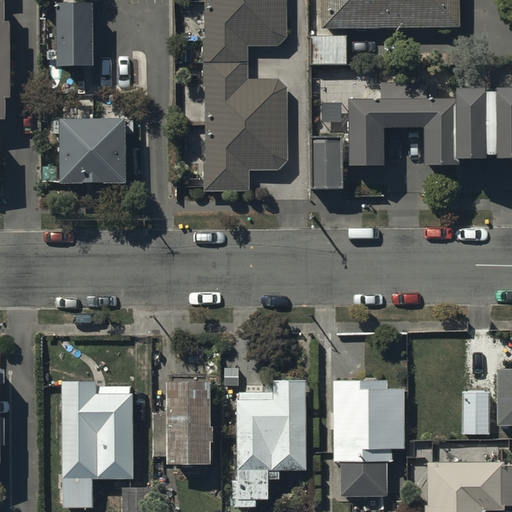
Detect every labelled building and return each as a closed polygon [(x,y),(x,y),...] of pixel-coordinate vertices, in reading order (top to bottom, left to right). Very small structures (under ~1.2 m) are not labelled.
[(0,0),(0,183),(3,184),(3,144),(0,144),(0,126),(8,126),(8,102),(13,102),(13,28),(7,28),(7,8),(0,8),(0,0)] [(204,0),(205,41),(201,41),(201,89),(205,89),(205,165),(202,165),(202,195),(248,194),(248,173),(274,173),(285,165),(286,91),(278,83),(248,83),(248,48),(277,48),(286,42),(286,0),(204,0)] [(458,0),(318,0),(319,33),(459,32),(458,0)] [(95,10),(60,10),(60,73),(95,73),(95,10)] [(383,105),(346,105),(347,173),(383,173),(383,133),(422,133),(422,172),(449,172),(449,107),(428,107),(428,84),(383,85),(383,105)] [(483,96),(454,96),(454,168),(482,168),(482,164),(495,164),(495,168),(511,167),(511,96),(494,97),(494,101),(483,101),(483,96)] [(128,125),(63,125),(64,191),(128,191),(128,125)] [(344,142),(309,141),(309,196),(343,196),(344,142)] [(511,372),(497,373),(497,427),(511,426),(511,372)] [(304,474),(303,380),(271,380),(271,395),(239,395),(239,483),(235,484),(235,510),(257,510),(257,503),(268,503),(268,481),(281,481),(281,474),(304,474)] [(384,384),(332,384),(333,466),(339,466),(340,498),(387,498),(387,466),(391,466),(391,452),(405,452),(405,393),(384,393),(384,384)] [(214,469),(213,385),(169,385),(170,415),(155,415),(155,458),(169,458),(169,470),(214,469)] [(65,387),(64,511),(96,511),(96,484),(137,484),(137,400),(133,400),(133,391),(100,391),(101,387),(65,387)] [(490,395),(461,394),(461,437),(490,437),(490,395)] [(501,511),(501,510),(511,509),(511,466),(426,467),(427,509),(423,509),(423,511),(501,511)] [(153,511),(154,490),(125,491),(124,511),(153,511)]
